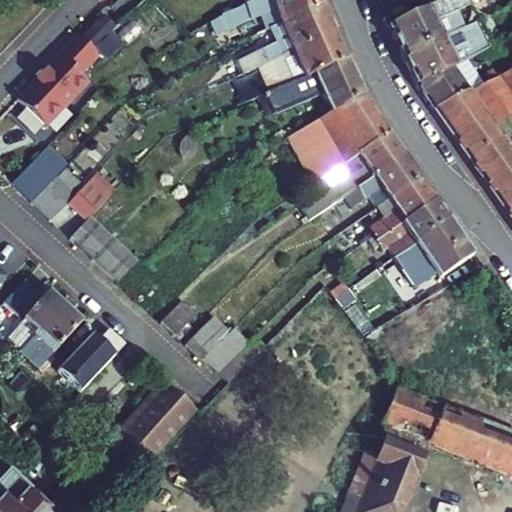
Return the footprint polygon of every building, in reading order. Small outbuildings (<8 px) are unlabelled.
[(261,18),(266,31),(270,30),(323,8),(319,0),(261,0),(245,7),(240,9),(221,17),(222,18),(210,25),(216,36),(261,18)] [(389,28),(401,58),(402,59),(442,39),(435,24),(484,2),(482,0),(448,0),(428,9),(389,28)] [(237,77),(244,74),(259,67),(335,34),(323,8),(270,30),(277,44),(239,60),(241,67),(234,70),(237,77)] [(83,37),(95,49),(115,29),(104,17),(83,37)] [(497,31),(471,43),(464,29),(442,39),(402,59),(416,88),(466,63),(503,44),(497,31)] [(250,86),(288,69),(295,83),(347,61),(335,34),(259,67),(244,74),(250,86)] [(80,75),(98,56),(93,50),(77,36),(67,46),(16,101),(45,129),(88,83),(80,75)] [(322,95),(332,116),(363,97),(347,61),(295,83),(266,96),(274,115),(322,95)] [(470,94),(483,87),(466,63),(416,88),(433,112),(470,94)] [(511,72),(497,80),(511,100),(511,72)] [(470,94),(494,129),(511,115),(511,100),(497,80),(483,87),(470,94)] [(511,154),(494,129),(470,94),(433,112),(511,225),(511,154)] [(345,164),(388,135),(363,97),(332,116),(288,141),(312,186),(345,164)] [(343,199),(404,158),(388,135),(345,164),(353,176),(349,179),(349,180),(302,212),(308,222),(343,199)] [(49,147),(40,156),(59,174),(68,165),(49,147)] [(40,156),(12,187),(31,204),(55,179),(59,174),(40,156)] [(351,210),(369,198),(377,210),(419,181),(404,158),(343,199),(351,210)] [(63,172),(56,180),(55,179),(31,204),(50,223),(68,205),(74,197),(70,193),(78,185),(63,172)] [(96,174),(92,178),(111,196),(115,192),(96,174)] [(74,197),(68,205),(86,222),(90,218),(111,196),(92,178),(74,197)] [(369,231),(373,237),(376,241),(434,204),(419,181),(377,210),(376,210),(384,221),(369,231)] [(381,254),(387,251),(392,260),(446,222),(434,204),(376,241),(373,237),(367,241),(373,251),(377,248),(381,254)] [(69,240),(116,284),(137,263),(90,218),(86,222),(69,240)] [(413,290),(434,275),(439,280),(473,257),(446,222),(392,260),(391,260),(413,290)] [(4,304),(22,321),(6,340),(39,370),(81,323),(69,312),(75,307),(67,300),(62,306),(48,293),(40,303),(21,285),(4,304)] [(333,300),(346,291),(341,285),(329,294),(333,300)] [(180,304),(160,325),(174,338),(194,317),(180,304)] [(213,318),(185,347),(202,362),(204,360),(229,334),(213,318)] [(355,329),(362,338),(369,333),(362,324),(355,329)] [(229,334),(204,360),(219,375),(244,349),(249,345),(233,330),(229,334)] [(124,347),(108,332),(98,342),(91,336),(57,373),(79,394),(124,347)] [(227,385),(253,358),(244,349),(219,375),(218,376),(227,385)] [(153,373),(168,387),(169,386),(153,372),(153,373)] [(145,440),(134,452),(148,466),(196,413),(189,407),(174,393),(168,387),(142,416),(132,428),(145,440)] [(375,458),(368,455),(351,494),(359,497),(353,511),(400,511),(415,479),(424,458),(422,457),(428,444),(486,468),(505,476),(511,478),(511,436),(396,389),(381,425),(383,441),(375,458)] [(505,476),(486,468),(483,476),(502,484),(505,476)] [(0,480),(0,495),(4,499),(0,502),(0,511),(49,511),(30,493),(33,489),(11,469),(0,480)]
